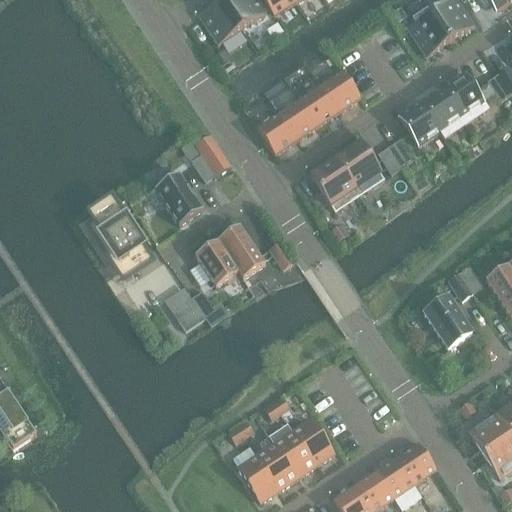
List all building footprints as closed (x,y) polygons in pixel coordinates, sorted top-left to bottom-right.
[(266,17),(254,0),(230,0),(223,5),(242,34),(266,17)] [(296,6),(291,0),(259,0),(274,21),(296,6)] [(502,14),(511,6),(511,0),(479,0),(486,9),(495,3),(502,14)] [(474,30),(455,2),(456,1),(455,1),(432,17),(451,46),(475,30),(474,30)] [(242,34),(223,5),(198,21),(199,21),(218,49),(217,49),(218,50),(242,34)] [(451,46),(432,17),(427,10),(412,21),(416,27),(407,34),(426,62),(451,46)] [(407,21),(401,12),(390,19),(396,28),(407,21)] [(283,36),(277,27),(267,34),(273,43),(283,36)] [(230,64),(224,55),(213,62),(219,71),(230,64)] [(511,76),(508,71),(498,79),(511,99),(511,98),(511,76)] [(360,103),(342,75),(320,90),(338,117),(360,103)] [(488,114),(463,77),(441,92),(465,129),(488,114)] [(498,79),(487,86),(501,106),(511,99),(498,79)] [(338,117),(320,90),(299,104),(317,131),(338,117)] [(465,129),(441,92),(420,106),(440,137),(444,143),(465,129)] [(317,131),(299,104),(278,118),(297,145),(317,131)] [(440,137),(420,106),(399,120),(419,151),(440,137)] [(297,145),(278,118),(256,132),(275,160),(297,145)] [(231,171),(210,140),(195,150),(202,159),(216,180),(217,181),(231,171)] [(399,144),(388,152),(402,172),(412,165),(399,144)] [(385,183),(360,146),(335,163),(360,200),(385,183)] [(388,152),(377,159),(391,179),(402,172),(388,152)] [(216,180),(202,159),(191,167),(205,187),(216,180)] [(360,200),(335,163),(310,180),(335,217),(360,200)] [(203,215),(194,201),(195,201),(188,191),(188,192),(179,178),(155,194),(179,231),(203,215)] [(118,208),(93,224),(124,272),(149,256),(118,208)] [(265,268),(240,230),(217,245),(238,277),(243,283),(265,268)] [(348,240),(341,230),(330,237),(337,247),(348,240)] [(238,277),(217,245),(195,260),(216,292),(238,277)] [(294,267),(280,247),(269,254),(283,274),(294,267)] [(511,321),(511,275),(508,269),(485,285),(511,323),(511,321)] [(470,271),(459,278),(473,299),(483,292),(470,271)] [(473,299),(459,278),(448,285),(462,306),(473,299)] [(216,316),(202,295),(192,302),(197,310),(205,323),(216,316)] [(472,338),(448,302),(424,318),(448,354),(472,338)] [(197,310),(176,323),(185,337),(205,323),(197,310)] [(36,439),(26,425),(8,397),(0,402),(0,435),(12,454),(36,439)] [(289,413),(282,402),(273,408),(280,419),(289,413)] [(476,415),(470,406),(459,413),(465,422),(476,415)] [(511,406),(496,417),(495,417),(496,418),(511,442),(511,441),(511,406)] [(280,419),(273,408),(264,414),(271,425),(280,419)] [(511,442),(496,418),(468,436),(467,436),(484,461),(511,442)] [(334,459),(310,423),(292,434),(291,435),(316,472),(334,459)] [(253,437),(246,426),(237,432),(244,443),(253,437)] [(316,472),(291,435),(292,434),(287,428),(268,440),(273,447),(298,483),(316,472)] [(244,443),(237,432),(228,438),(235,449),(244,443)] [(511,475),(511,441),(511,442),(484,461),(500,485),(500,484),(511,475)] [(273,447),(255,459),(280,495),(298,483),(273,447)] [(436,475),(418,447),(396,462),(415,489),(436,475)] [(280,495),(255,459),(237,471),(261,508),(280,495)] [(415,489),(396,462),(375,476),(394,503),(415,489)] [(380,511),(394,503),(375,476),(354,490),(369,511),(380,511)] [(369,511),(354,490),(333,504),(337,511),(369,511)] [(511,503),(511,494),(510,492),(500,499),(506,508),(511,503)]
